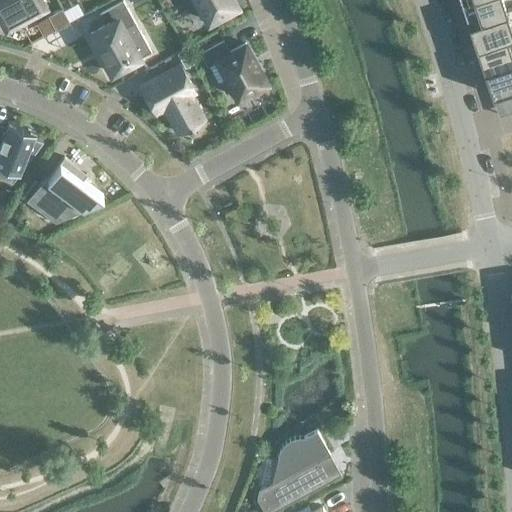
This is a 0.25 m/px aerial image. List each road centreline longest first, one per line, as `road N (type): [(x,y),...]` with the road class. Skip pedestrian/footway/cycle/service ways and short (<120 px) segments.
road 1 (residential): [(163,199),(208,298),(221,371),(218,421),(188,511)]
road 2 (residential): [(353,269),(370,371),(379,511)]
road 3 (residential): [(0,86),(85,126),(163,199)]
road 4 (residential): [(163,199),(316,114)]
road 5 (residential): [(487,243),(511,416)]
road 6 (residential): [(316,114),(353,269)]
road 7 (residential): [(421,0),(463,133)]
road 8 (residential): [(487,243),(353,269)]
road 9 (residential): [(277,0),(316,114)]
